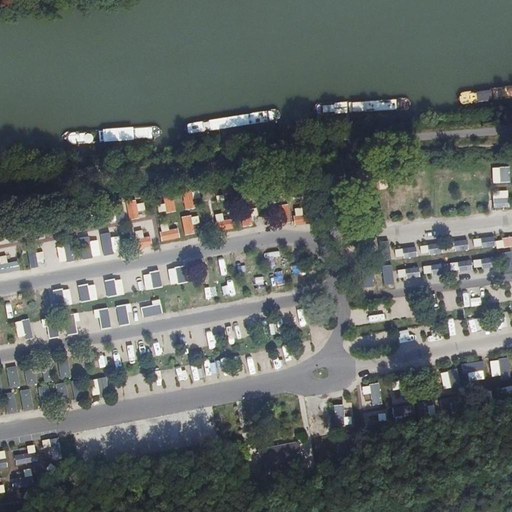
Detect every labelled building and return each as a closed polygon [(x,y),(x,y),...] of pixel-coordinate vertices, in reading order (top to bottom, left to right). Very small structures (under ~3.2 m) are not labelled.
[(468,174),(464,174),(464,181),(487,181),(487,173),(476,173),(476,166),(468,166),(468,174)] [(510,182),(509,166),(498,167),(498,183),(510,182)] [(450,167),(443,167),(443,175),(432,175),(433,182),(456,182),(456,174),(451,175),(450,167)] [(444,213),(442,203),(450,201),(448,191),(433,193),(436,214),(444,213)] [(486,191),(462,192),(462,199),(472,199),(472,207),(480,207),(480,199),(486,199),(486,191)] [(182,192),(183,209),(192,209),(191,192),(182,192)] [(398,202),(391,203),(391,210),(399,210),(399,216),(407,216),(406,193),(398,193),(398,202)] [(412,194),(413,215),(421,215),(421,204),(427,204),(427,194),(412,194)] [(158,197),(160,212),(174,211),(172,195),(158,197)] [(508,198),(492,198),(492,208),(508,208),(508,198)] [(79,227),(136,222),(134,199),(110,201),(111,214),(94,215),(95,220),(79,221),(79,227)] [(374,215),(381,214),(380,204),(373,205),(374,215)] [(289,223),(288,205),(267,205),(268,224),(289,223)] [(249,209),(212,214),(215,231),(236,228),(236,227),(251,225),(249,209)] [(183,236),(194,234),(192,225),(198,224),(196,215),(180,218),(183,236)] [(130,236),(153,237),(153,222),(130,222),(130,236)] [(156,224),(161,242),(178,238),(176,228),(167,230),(165,222),(156,224)] [(0,272),(19,270),(14,233),(0,234),(0,272)] [(479,237),(480,248),(494,247),(493,236),(479,237)] [(500,238),(501,248),(511,246),(511,240),(511,236),(500,238)] [(79,240),(85,255),(91,252),(85,238),(79,240)] [(466,239),(453,240),(453,251),(467,250),(466,239)] [(388,241),(379,242),(381,262),(389,261),(388,241)] [(99,254),(118,253),(118,242),(98,244),(99,254)] [(440,243),(426,244),(427,254),(440,254),(440,243)] [(401,247),(401,258),(415,257),(414,246),(401,247)] [(270,248),(274,268),(282,267),(278,247),(270,248)] [(28,266),(43,264),(41,250),(26,253),(28,266)] [(53,263),(71,261),(70,251),(52,253),(53,263)] [(221,258),(213,259),(215,278),(224,277),(221,258)] [(479,259),(480,269),(490,268),(489,258),(479,259)] [(456,261),(456,271),(470,270),(470,260),(456,261)] [(205,261),(189,264),(192,282),(208,280),(205,261)] [(430,276),(443,273),(441,263),(428,266),(430,276)] [(252,264),(233,266),(234,274),(253,272),(252,264)] [(167,269),(168,284),(186,283),(185,267),(167,269)] [(392,267),(383,267),(384,287),(392,287),(392,267)] [(403,287),(419,286),(418,267),(402,268),(403,287)] [(157,271),(141,275),(144,290),(161,286),(157,271)] [(278,272),(270,274),(274,293),(283,291),(278,272)] [(361,275),(363,290),(371,289),(370,274),(361,275)] [(258,299),(266,297),(263,277),(254,279),(258,299)] [(120,279),(103,281),(105,297),(122,295),(120,279)] [(76,286),(78,302),(95,300),(93,284),(76,286)] [(48,291),(51,307),(70,304),(67,288),(48,291)] [(224,302),(244,297),(242,288),(222,292),(224,302)] [(182,293),(174,295),(177,314),(185,313),(182,293)] [(189,298),(192,308),(211,304),(209,294),(189,298)] [(138,314),(158,314),(157,301),(138,302),(138,314)] [(124,325),(132,323),(129,304),(121,305),(124,325)] [(4,317),(23,315),(22,305),(2,307),(4,317)] [(101,309),(103,328),(112,327),(109,308),(101,309)] [(73,335),(82,333),(77,313),(69,315),(73,335)] [(18,321),(21,340),(32,338),(29,319),(18,321)] [(46,339),(54,339),(54,327),(46,328),(46,339)] [(369,335),(371,347),(394,344),(391,331),(369,335)] [(365,337),(354,339),(356,347),(367,345),(365,337)] [(67,357),(57,358),(60,380),(70,378),(67,357)] [(500,368),(494,370),(498,386),(511,382),(511,372),(509,357),(498,359),(500,368)] [(76,376),(85,376),(84,358),(76,358),(76,376)] [(52,359),(41,361),(45,382),(55,381),(52,359)] [(482,385),(480,361),(462,362),(464,386),(482,385)] [(35,363),(24,365),(28,386),(38,384),(35,363)] [(17,366),(7,368),(10,389),(20,388),(17,366)] [(426,376),(433,399),(460,390),(453,367),(426,376)] [(90,378),(90,387),(97,387),(97,396),(107,396),(106,378),(90,378)] [(82,380),(72,381),(75,403),(85,401),(82,380)] [(66,383),(56,385),(59,406),(69,405),(66,383)] [(387,430),(381,383),(360,386),(366,433),(387,430)] [(49,386),(39,388),(42,409),(52,407),(49,386)] [(30,389),(20,391),(23,412),(33,411),(30,389)] [(14,392),(4,394),(7,415),(17,414),(14,392)] [(394,424),(439,419),(437,399),(391,405),(394,424)] [(352,404),(332,404),(333,427),(353,426),(352,404)] [(182,438),(207,435),(207,434),(215,433),(211,406),(170,412),(172,423),(180,422),(182,438)] [(76,457),(169,439),(165,420),(106,431),(83,435),(82,432),(72,434),(76,457)] [(59,438),(38,439),(40,464),(61,462),(59,438)] [(303,468),(302,462),(300,454),(298,442),(257,450),(262,476),(303,468)] [(0,492),(33,487),(29,465),(36,464),(33,446),(25,447),(26,453),(7,457),(6,450),(0,451),(0,492)]
